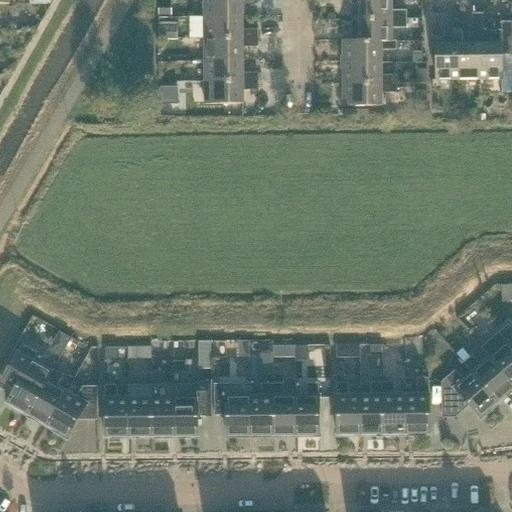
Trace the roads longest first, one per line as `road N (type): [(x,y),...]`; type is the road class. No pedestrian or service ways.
road 1 (unclassified): [(511,453),(479,470),(297,472),(275,492),(60,494),(0,475)]
road 2 (track): [(0,221),(127,0)]
